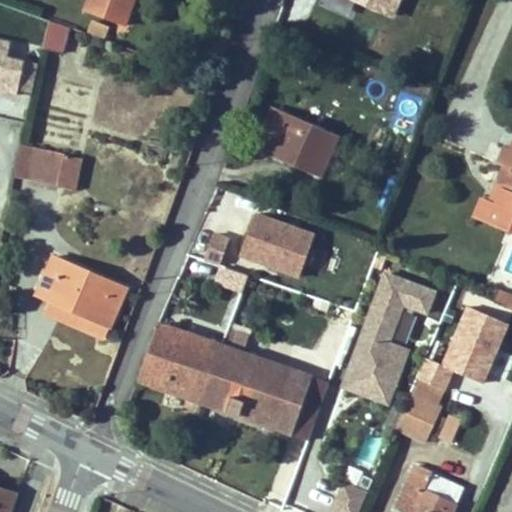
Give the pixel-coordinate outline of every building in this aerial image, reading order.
[(89,0),(85,11),(124,25),(132,0),(89,0)] [(358,0),(392,15),(398,0),(358,0)] [(62,53),(69,27),(50,21),(43,48),(62,53)] [(103,37),(107,27),(92,21),(88,32),(103,37)] [(34,89),(40,62),(5,55),(9,40),(0,37),(0,90),(16,94),(17,86),(34,89)] [(321,175),(337,137),(272,109),(256,146),(321,175)] [(511,145),(511,149),(505,146),(498,163),(504,166),(496,187),(502,189),(496,204),(490,201),(482,198),(474,217),(511,232),(511,145)] [(59,186),(66,155),(22,146),(14,176),(59,186)] [(75,189),(82,159),(66,155),(59,186),(75,189)] [(496,204),(502,189),(496,187),(490,201),(496,204)] [(366,227),(377,199),(362,192),(351,221),(366,227)] [(314,233),(257,214),(242,257),(299,277),(314,233)] [(205,260),(220,265),(228,241),(213,236),(205,260)] [(106,338),(127,288),(53,256),(40,288),(53,293),(50,300),(63,306),(59,317),(106,338)] [(394,388),(408,351),(388,343),(403,304),(427,313),(435,292),(385,273),(349,371),(394,388)] [(50,300),(53,293),(40,288),(37,295),(50,300)] [(511,307),(511,295),(498,290),(494,300),(511,307)] [(467,306),(471,297),(459,292),(455,301),(467,306)] [(59,317),(63,306),(50,300),(45,312),(59,318),(59,317)] [(158,322),(136,383),(201,406),(223,345),(158,322)] [(223,345),(201,406),(263,428),(285,367),(223,345)] [(445,358),(448,350),(437,346),(434,353),(445,358)] [(263,428),(292,438),(314,377),(285,367),(263,428)] [(388,404),(394,388),(349,371),(343,387),(388,404)] [(314,377),(292,438),(307,443),(329,382),(314,377)] [(437,405),(444,390),(420,379),(413,394),(437,405)] [(425,442),(441,407),(437,405),(413,394),(397,429),(425,442)] [(452,442),(461,420),(449,415),(439,436),(452,442)] [(351,466),(377,473),(388,432),(361,425),(351,466)] [(452,511),(456,505),(422,490),(430,473),(415,466),(396,509),(403,511),(452,511)] [(456,505),(464,488),(430,473),(422,490),(456,505)] [(334,511),(358,511),(367,493),(344,483),(332,511),(334,511)] [(0,511),(9,511),(16,494),(0,488),(0,511)]
